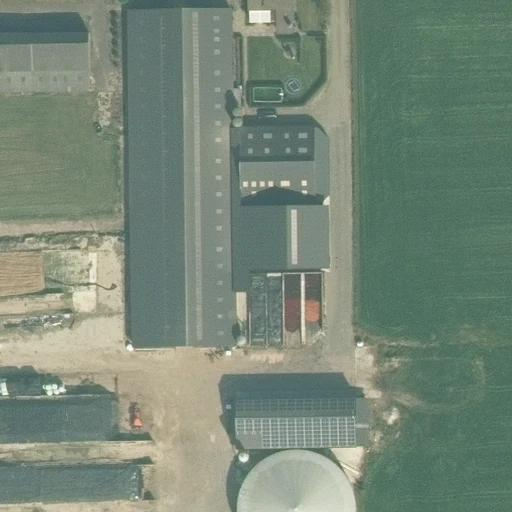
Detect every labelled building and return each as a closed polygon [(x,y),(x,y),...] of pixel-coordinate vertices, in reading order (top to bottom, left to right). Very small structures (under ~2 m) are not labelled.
[(292,0),(250,0),(250,10),(250,24),(277,24),(277,34),(293,33),(292,0)] [(233,206),(231,11),(129,12),(134,349),(235,348),(234,270),(233,206)] [(89,34),(0,35),(0,95),(25,95),(89,94),(89,34)] [(239,130),(232,130),(233,206),(234,270),(250,270),(314,269),(313,207),(315,207),(315,203),(314,129),(314,127),(239,128),(239,130)] [(354,448),(353,400),(313,400),(314,448),(354,448)] [(293,452),(283,453),(274,456),(265,460),(257,465),(250,472),(244,480),(240,488),(237,497),(235,507),(235,511),(355,511),(355,502),(352,493),(348,484),(343,476),(337,469),(329,462),(321,458),(312,454),(302,452),(293,452)] [(139,469),(138,493),(186,496),(188,472),(139,469)] [(12,474),(0,473),(0,502),(67,502),(67,474),(12,473),(12,474)]
